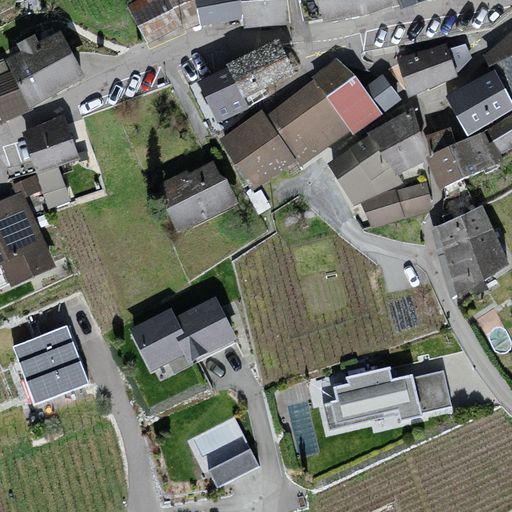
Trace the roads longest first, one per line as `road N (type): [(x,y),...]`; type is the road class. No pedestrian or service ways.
road 1 (residential): [(511,402),(464,338),(430,259),(437,195),(420,132),(421,106),(460,78),(511,16)]
road 2 (residential): [(301,35),(176,48),(0,133)]
road 3 (residential): [(511,0),(301,35)]
road 4 (residential): [(272,511),(274,479),(244,365)]
